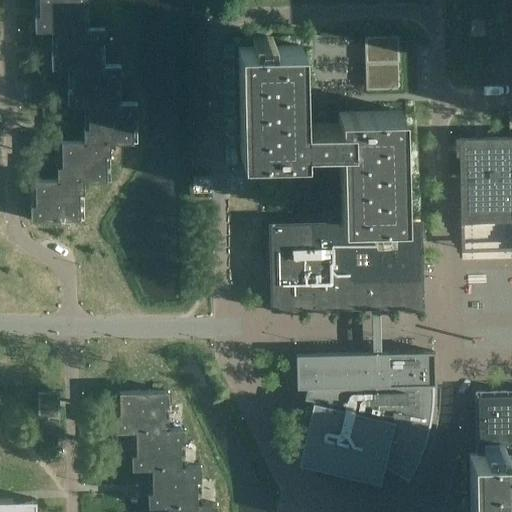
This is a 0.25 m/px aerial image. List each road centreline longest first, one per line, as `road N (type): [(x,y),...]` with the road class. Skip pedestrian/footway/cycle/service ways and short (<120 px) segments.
road 1 (residential): [(444,341),(437,17),(399,15),(237,13),(218,27),(220,330)]
road 2 (residential): [(70,327),(67,270),(12,234),(7,69)]
road 3 (residential): [(220,330),(407,328),(444,341)]
road 4 (residential): [(70,327),(73,511)]
road 5 (residential): [(419,511),(440,441),(444,341)]
road 6 (residential): [(70,327),(220,330)]
